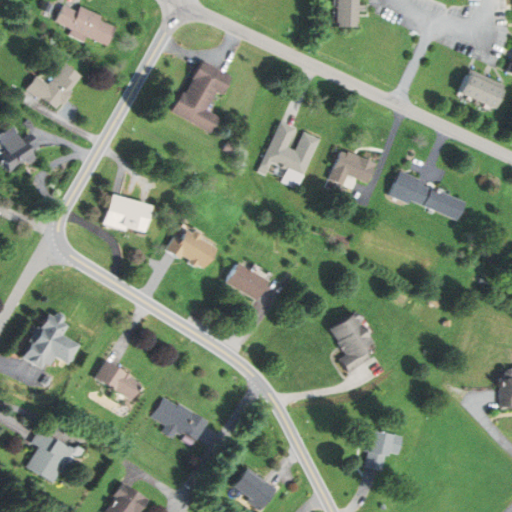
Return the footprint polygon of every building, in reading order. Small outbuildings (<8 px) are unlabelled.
[(333,0),(334,28),(356,28),(355,0),(333,0)] [(76,9),(75,11),(59,5),(51,24),(105,47),(114,25),(76,9)] [(170,113),(208,134),(217,118),(203,110),(213,92),(220,95),(229,77),(198,61),(170,113)] [(79,76),(61,64),(46,85),(33,76),(24,90),(54,111),(79,76)] [(503,90),(465,73),(456,93),(494,109),(503,90)] [(315,139),(298,132),(291,151),(285,148),(292,128),(274,121),(254,174),(262,177),(266,165),(301,178),(315,139)] [(0,166),(34,166),(34,141),(14,141),(14,129),(0,129),(0,166)] [(373,162),(336,149),(325,181),(342,186),(345,177),(366,184),(373,162)] [(395,174),(387,196),(457,222),(465,200),(395,174)] [(143,234),(150,205),(111,195),(104,224),(143,234)] [(164,253),(204,271),(216,244),(176,227),(164,253)] [(253,303),(266,281),(235,262),(222,283),(253,303)] [(26,360),(50,371),(56,357),(73,365),(82,344),(64,336),(71,323),(48,312),(26,360)] [(330,330),(346,357),(341,360),(350,374),(373,359),(366,349),(376,343),(357,313),(330,330)] [(135,400),(145,382),(106,361),(97,380),(135,400)] [(511,372),(502,372),(502,410),(511,409),(511,372)] [(179,403),(209,421),(197,440),(184,431),(182,435),(177,432),(174,438),(164,431),(167,426),(152,416),(164,397),(177,405),(179,403)] [(59,484),(76,448),(41,431),(35,445),(40,447),(30,470),(59,484)] [(389,472),(391,455),(403,457),(406,437),(376,432),(371,470),(389,472)] [(195,440),(193,444),(184,439),(186,435),(195,440)] [(262,511),(278,493),(247,468),(232,487),(262,511)] [(143,511),(152,500),(127,483),(106,511),(143,511)]
